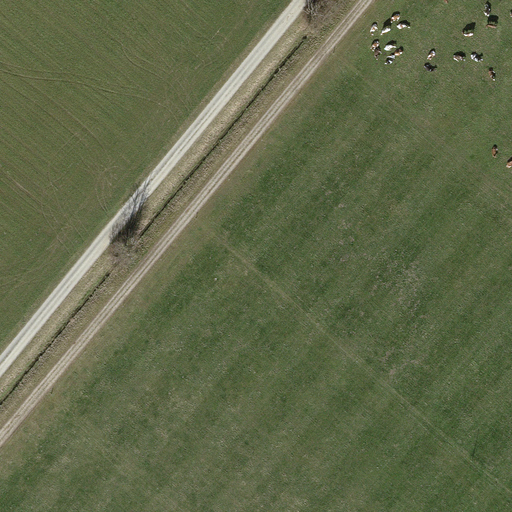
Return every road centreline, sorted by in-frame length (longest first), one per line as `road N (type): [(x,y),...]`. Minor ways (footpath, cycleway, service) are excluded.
road 1 (track): [(367,0),(0,441)]
road 2 (track): [(305,0),(0,368)]
